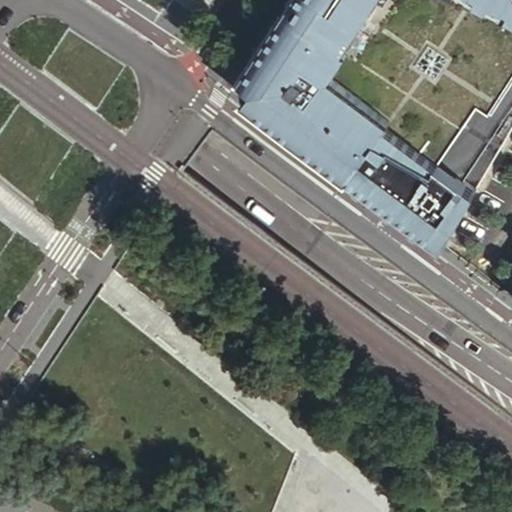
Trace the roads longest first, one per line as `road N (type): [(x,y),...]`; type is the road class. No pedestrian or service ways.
road 1 (primary): [(511,382),(368,287),(0,12)]
road 2 (primary): [(511,335),(180,86)]
road 3 (residential): [(0,353),(129,158)]
road 4 (primary): [(180,86),(59,0)]
